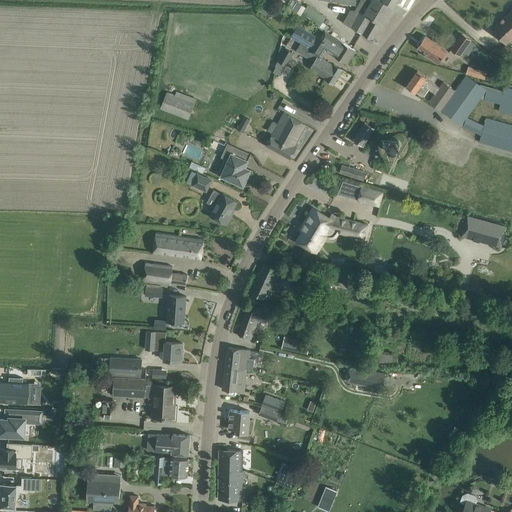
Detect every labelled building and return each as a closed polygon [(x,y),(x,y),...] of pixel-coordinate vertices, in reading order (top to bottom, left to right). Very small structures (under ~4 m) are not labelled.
[(301,15),(306,6),(294,0),(290,9),(301,15)] [(350,10),(343,22),(372,40),(395,0),(360,0),(355,10),(350,10)] [(302,13),(316,22),(315,23),(322,27),(328,18),(308,5),(302,13)] [(507,44),(511,39),(511,9),(492,28),(507,44)] [(439,11),(431,21),(453,40),(461,31),(439,11)] [(300,30),(295,39),(301,42),(315,49),(313,52),(322,57),(326,50),(347,64),(356,50),(334,36),(334,37),(325,31),(320,38),(304,29),(300,30)] [(471,40),(470,39),(462,33),(451,49),(460,55),(471,40)] [(447,51),(434,42),(426,36),(418,47),(426,53),(425,55),(438,64),(447,51)] [(472,41),(464,49),(468,53),(476,44),(472,41)] [(278,60),(286,65),(293,53),(285,48),(278,60)] [(313,52),(309,58),(314,61),(310,68),(326,78),(325,79),(333,84),(342,69),(334,64),(333,65),(322,57),(313,52)] [(466,73),(484,80),(487,72),(468,65),(466,73)] [(461,125),(466,117),(486,89),(478,83),(480,80),(476,78),(474,81),(466,75),(455,90),(443,82),(439,87),(426,78),(426,77),(417,70),(406,86),(422,97),(429,88),(435,93),(429,102),(461,125)] [(511,89),(505,87),(498,111),(511,114),(511,89)] [(167,91),(160,109),(188,119),(196,98),(175,91),(174,94),(167,91)] [(306,124),(297,119),(284,112),(266,145),(290,158),(297,147),(294,145),(306,124)] [(250,119),(244,116),(237,129),(243,132),(250,119)] [(479,142),(511,150),(511,125),(486,118),(479,142)] [(363,146),(374,129),(364,123),(353,139),(363,146)] [(395,153),(396,153),(397,153),(397,152),(398,152),(399,151),(400,150),(401,149),(401,148),(401,147),(401,146),(401,145),(401,144),(401,143),(400,142),(400,141),(399,140),(398,140),(398,139),(397,139),(396,138),(395,138),(394,138),(393,138),(392,138),(391,138),(390,138),(389,139),(388,140),(387,141),(386,142),(386,143),(386,144),(385,145),(385,146),(385,147),(386,148),(386,149),(387,150),(387,151),(388,152),(389,152),(390,153),(391,153),(392,153),(393,154),(394,154),(395,153)] [(224,158),(217,174),(243,186),(243,185),(245,186),(247,180),(246,179),(250,169),(245,167),(248,160),(239,156),(241,150),(242,149),(231,144),(227,143),(221,157),(224,158)] [(205,167),(192,161),(189,167),(203,173),(205,167)] [(364,180),(366,172),(342,164),(339,173),(364,180)] [(206,191),(211,180),(197,173),(192,185),(206,191)] [(361,186),(343,181),(338,194),(357,199),(357,200),(379,206),(383,191),(361,185),(361,186)] [(214,190),(210,195),(215,198),(211,205),(215,207),(210,215),(226,224),(232,214),(230,213),(237,201),(222,193),(222,194),(214,190)] [(316,253),(327,235),(330,236),(332,236),(334,235),(337,232),(365,239),(369,223),(336,215),(332,213),(329,217),(313,207),(299,229),(302,231),(296,240),(316,253)] [(466,217),(461,236),(499,247),(504,227),(466,217)] [(177,256),(180,236),(156,233),(153,253),(177,256)] [(201,260),(203,239),(180,236),(177,256),(201,260)] [(172,266),(144,262),(140,282),(169,286),(170,283),(186,286),(187,275),(171,273),(172,266)] [(251,292),(264,298),(268,301),(272,292),(268,290),(272,280),(297,292),(302,283),(276,271),(277,269),(264,263),(251,292)] [(363,272),(384,277),(387,266),(377,264),(376,266),(372,266),(373,265),(365,263),(363,272)] [(326,284),(347,289),(349,278),(329,273),(326,284)] [(474,297),(476,287),(463,285),(461,294),(474,297)] [(146,295),(162,296),(162,288),(146,287),(146,295)] [(390,302),(392,295),(386,294),(384,304),(386,305),(387,301),(390,302)] [(169,295),(167,320),(167,321),(174,321),(182,322),(183,304),(185,305),(186,296),(176,295),(169,295)] [(251,339),(258,321),(266,324),(267,321),(268,322),(270,316),(269,315),(270,313),(247,305),(244,313),(246,314),(238,335),(251,339)] [(154,326),(165,328),(166,320),(155,319),(154,326)] [(166,332),(146,330),(145,349),(164,351),(163,359),(171,360),(181,361),(182,343),(165,342),(166,332)] [(310,341),(284,336),(281,348),(307,354),(310,341)] [(250,349),(228,346),(225,367),(243,369),(248,370),(248,368),(252,369),(253,362),(249,362),(250,355),(255,355),(255,352),(250,352),(250,349)] [(373,361),(392,363),(393,353),(374,351),(373,361)] [(103,374),(109,374),(140,376),(141,359),(94,356),(94,363),(104,364),(103,374)] [(222,389),(232,390),(236,390),(244,391),(247,370),(248,370),(243,369),(225,367),(222,389)] [(356,368),(354,383),(367,385),(367,387),(382,390),(385,373),(356,368)] [(166,378),(166,377),(167,370),(153,369),(152,377),(166,378)] [(45,370),(45,401),(62,402),(63,370),(45,370)] [(265,390),(292,395),(295,379),(268,374),(265,390)] [(32,383),(33,383),(34,383),(34,382),(28,382),(22,382),(22,378),(22,377),(8,376),(8,377),(8,381),(1,380),(1,381),(0,391),(0,401),(40,404),(40,403),(31,403),(31,401),(32,386),(32,383)] [(152,416),(156,416),(166,417),(171,417),(170,418),(171,418),(172,396),(175,397),(175,386),(154,385),(145,384),(146,379),(115,377),(114,395),(145,397),(145,396),(154,397),(152,416)] [(266,394),(262,405),(280,412),(285,401),(266,394)] [(277,421),(280,412),(262,405),(259,414),(277,421)] [(23,422),(31,422),(31,410),(11,409),(11,419),(0,418),(0,436),(5,437),(5,434),(21,435),(21,427),(23,427),(23,422)] [(49,417),(59,417),(59,409),(49,409),(49,417)] [(230,409),(229,429),(236,429),(236,432),(238,432),(238,437),(250,440),(254,420),(249,420),(249,419),(250,411),(230,409)] [(44,426),(38,426),(38,442),(63,443),(63,418),(44,418),(44,426)] [(148,434),(148,441),(157,442),(156,450),(160,451),(172,452),(172,453),(189,454),(190,435),(180,434),(173,434),(173,435),(157,434),(148,434)] [(31,444),(7,442),(7,449),(1,448),(1,451),(0,451),(0,467),(14,468),(14,456),(31,457),(31,450),(31,444)] [(48,446),(48,460),(60,460),(61,446),(48,446)] [(242,499),(242,475),(245,475),(245,470),(242,470),(243,450),(219,449),(218,499),(242,499)] [(156,455),(155,466),(167,467),(167,474),(170,475),(187,476),(189,458),(172,457),(164,456),(156,455)] [(33,468),(29,468),(28,475),(62,476),(62,462),(33,462),(33,468)] [(281,473),(276,482),(290,488),(298,472),(288,468),(285,475),(281,473)] [(41,478),(26,477),(26,478),(25,480),(22,480),(21,480),(20,484),(18,484),(15,484),(15,483),(14,483),(14,484),(14,483),(1,483),(0,483),(0,482),(0,483),(0,484),(0,505),(5,506),(13,506),(14,506),(14,505),(14,499),(17,499),(18,492),(26,492),(26,489),(41,490),(41,478)] [(88,479),(87,501),(94,501),(112,502),(119,503),(121,482),(88,479)] [(465,504),(464,508),(462,511),(489,511),(490,509),(476,503),(477,500),(476,495),(467,492),(462,495),(460,502),(465,504)] [(127,511),(153,511),(154,506),(146,505),(146,503),(139,503),(138,503),(138,496),(130,495),(130,502),(129,510),(127,511)] [(322,496),(318,506),(328,510),(332,501),(322,496)]
